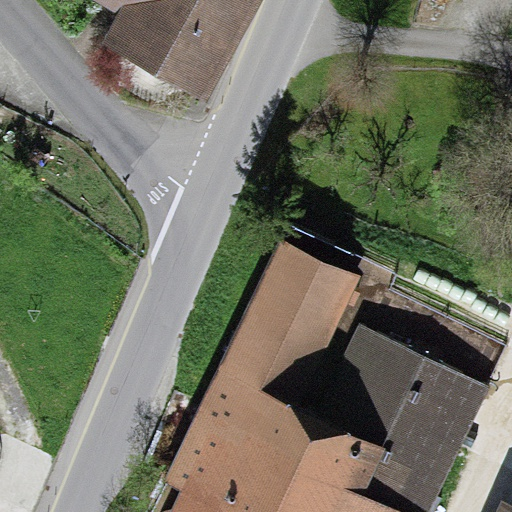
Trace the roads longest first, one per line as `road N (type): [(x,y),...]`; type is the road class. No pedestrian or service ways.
road 1 (tertiary): [(76,511),(208,200)]
road 2 (residential): [(208,200),(0,0)]
road 3 (tertiary): [(208,200),(291,0)]
